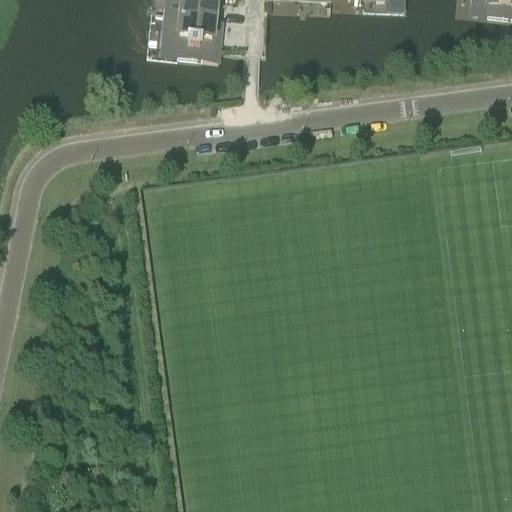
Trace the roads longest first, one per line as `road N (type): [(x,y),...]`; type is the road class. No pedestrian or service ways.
road 1 (tertiary): [(0,352),(28,192),(41,164),(74,149),(246,128)]
road 2 (tertiary): [(246,128),(511,95)]
road 3 (residential): [(246,128),(252,0)]
